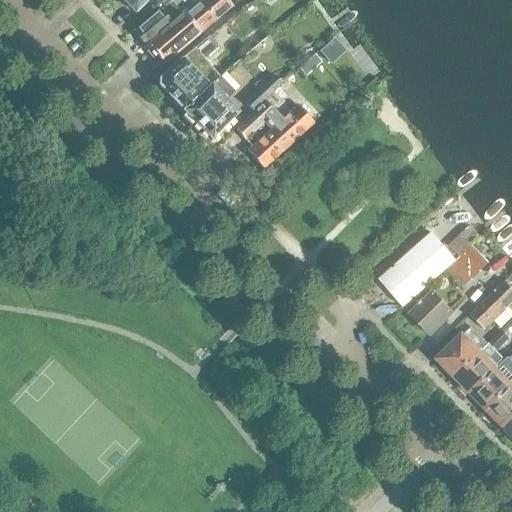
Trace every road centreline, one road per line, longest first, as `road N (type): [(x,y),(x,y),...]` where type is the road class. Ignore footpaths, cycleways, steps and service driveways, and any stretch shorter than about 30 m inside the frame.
road 1 (residential): [(203,198),(7,0)]
road 2 (residential): [(445,446),(346,332),(365,313)]
